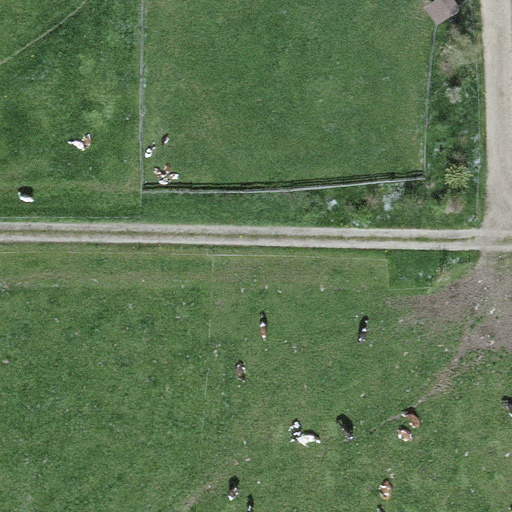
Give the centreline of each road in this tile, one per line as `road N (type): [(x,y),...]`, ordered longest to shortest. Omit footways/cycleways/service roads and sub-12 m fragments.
road 1 (track): [(0,231),(511,239)]
road 2 (track): [(499,0),(500,145),(511,193)]
